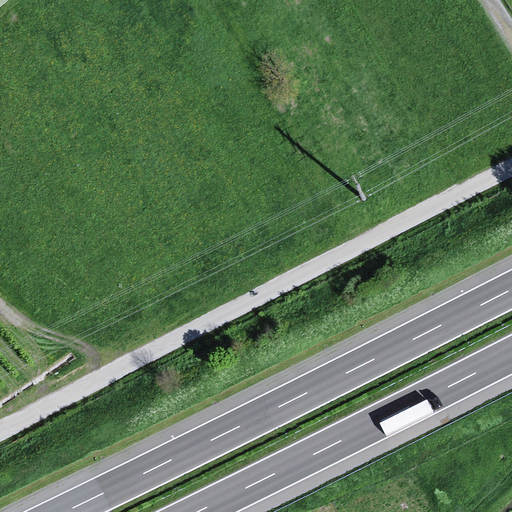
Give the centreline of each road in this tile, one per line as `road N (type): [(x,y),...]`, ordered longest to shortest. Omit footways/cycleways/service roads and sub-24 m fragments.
road 1 (unclassified): [(0,425),(511,165)]
road 2 (motorway): [(511,288),(62,511)]
road 3 (motorway): [(197,511),(511,355)]
